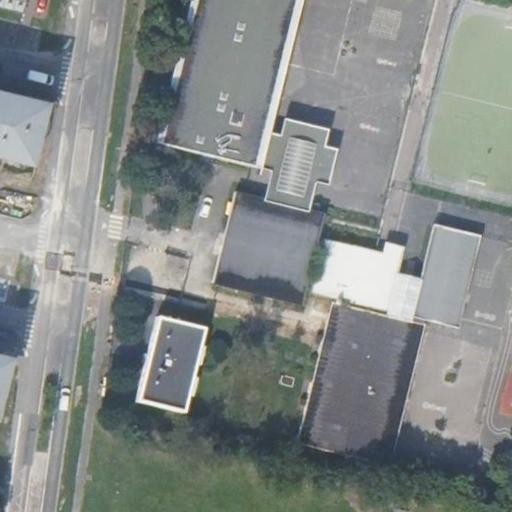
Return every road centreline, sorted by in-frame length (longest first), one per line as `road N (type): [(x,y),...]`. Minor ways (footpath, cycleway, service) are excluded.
road 1 (residential): [(43,328),(18,511)]
road 2 (residential): [(48,511),(73,331)]
road 3 (residential): [(83,245),(107,78)]
road 4 (residential): [(77,74),(55,241)]
